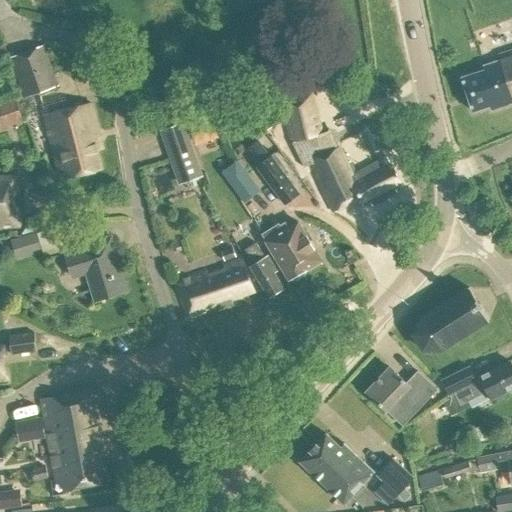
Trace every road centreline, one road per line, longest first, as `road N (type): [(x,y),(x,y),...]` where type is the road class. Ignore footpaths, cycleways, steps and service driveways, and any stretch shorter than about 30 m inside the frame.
road 1 (residential): [(232,471),(216,452),(146,238),(110,70),(90,49),(30,27),(0,6)]
road 2 (tertiary): [(232,471),(442,237)]
road 3 (tertiary): [(449,174),(409,0)]
